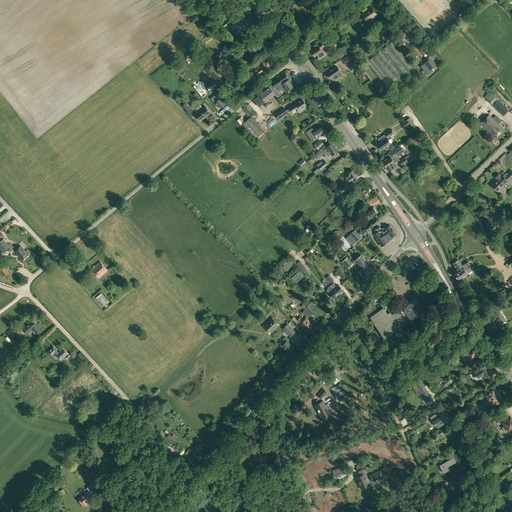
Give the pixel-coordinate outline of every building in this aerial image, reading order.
[(361,13),(367,22),(377,15),(371,6),(361,13)] [(217,24),(220,29),(232,22),(229,17),(228,18),(228,17),(220,22),(221,22),(217,24)] [(239,32),(241,34),(244,31),(243,29),(248,26),(246,22),(245,22),(242,17),(240,19),(239,19),(238,18),(236,20),(236,21),(236,22),(233,23),(233,24),(231,25),(233,29),(236,27),(239,32)] [(379,29),(383,34),(387,31),(391,27),(387,23),(383,26),(379,29)] [(246,45),(251,53),(258,48),(259,50),(262,48),(261,46),(262,46),(257,38),(254,40),(253,39),(246,45)] [(366,62),(386,87),(412,66),(391,42),(366,62)] [(237,52),(245,47),(242,43),(235,48),(237,52)] [(322,43),(311,51),(314,56),(322,51),(320,49),(324,46),(322,43)] [(336,51),(340,58),(342,56),(348,52),(343,45),(338,50),(336,51)] [(351,62),(356,69),(360,66),(355,59),(351,52),(341,59),(346,65),(351,62)] [(262,66),(264,70),(270,65),(271,67),(274,65),(273,63),(274,63),(268,55),(261,61),(264,65),(262,66)] [(424,63),(430,69),(436,64),(429,57),(427,59),(428,60),(424,63)] [(330,78),(334,76),(336,78),(338,78),(341,76),(341,74),(340,72),(341,71),(337,66),(327,73),(328,75),(328,76),(329,78),(330,78)] [(356,69),(362,77),(366,75),(360,66),(356,69)] [(206,72),(215,80),(219,76),(210,68),(206,72)] [(250,74),(254,78),(263,71),(260,68),(257,70),(256,69),(250,74)] [(270,87),(254,100),(259,107),(274,94),(277,97),(281,95),(280,95),(284,92),(287,90),(287,91),(294,86),(285,73),(271,83),(272,84),(269,87),(270,87)] [(484,97),(503,116),(508,110),(489,91),(484,97)] [(193,95),(197,101),(201,98),(196,92),(193,95)] [(218,106),(220,108),(225,104),(221,98),(221,97),(219,94),(217,95),(216,94),(211,98),(217,106),(218,106)] [(297,102),(289,108),(291,110),(292,112),(297,108),(300,112),(305,109),(303,107),(306,105),(302,99),(299,101),(299,100),(297,102)] [(182,106),(187,111),(190,108),(185,103),(182,106)] [(196,106),(205,117),(210,112),(205,106),(202,108),(200,106),(198,104),(196,106)] [(242,124),(255,139),(264,131),(252,116),(256,113),(249,104),(243,108),(250,117),(242,124)] [(195,114),(200,121),(205,117),(196,106),(194,107),(196,109),(198,112),(195,114)] [(284,107),(275,114),(278,119),(279,121),(283,119),(282,117),(288,113),(286,110),(284,107)] [(480,124),(494,138),(503,128),(498,123),(501,120),(496,115),(493,118),(489,115),(480,124)] [(408,126),(413,122),(409,117),(404,121),(408,126)] [(307,135),(312,142),(315,140),(318,138),(317,137),(324,132),(320,126),(314,131),(312,128),(308,130),(308,131),(306,133),(307,135)] [(378,146),(381,150),(384,147),(385,149),(386,150),(389,148),(389,147),(388,145),(390,143),(388,140),(391,138),(390,135),(393,133),(391,130),(385,134),(387,137),(377,144),(376,143),(375,144),(377,147),(378,146)] [(314,144),(319,150),(324,145),(319,139),(314,144)] [(311,158),(313,160),(316,158),(317,159),(323,154),(324,153),(324,154),(326,153),(328,156),(331,154),(332,155),(338,151),(333,143),(326,147),(325,145),(314,155),(311,158)] [(386,168),(388,171),(393,168),(396,165),(394,163),(400,159),(397,155),(403,151),(400,146),(391,152),(391,153),(384,158),(385,159),(381,162),(386,169),(386,168)] [(399,161),(402,165),(411,159),(408,155),(399,161)] [(315,170),(317,173),(328,164),(324,160),(322,162),(321,161),(316,165),(318,167),(315,170)] [(491,185),(497,191),(501,187),(502,188),(504,186),(503,185),(511,177),(511,178),(511,177),(511,170),(510,169),(506,173),(503,176),(501,174),(500,175),(499,174),(495,177),(496,178),(493,180),(495,181),(491,185)] [(344,176),(349,184),(358,178),(353,170),(344,176)] [(442,178),(444,176),(440,172),(435,176),(437,178),(434,181),(441,189),(447,183),(442,178)] [(342,194),(346,198),(352,192),(348,189),(342,194)] [(356,194),(360,201),(365,198),(369,196),(365,189),(356,194)] [(0,213),(1,214),(0,215),(0,220),(10,211),(6,207),(0,213)] [(367,214),(369,217),(376,213),(372,207),(369,210),(368,209),(365,211),(362,213),(365,216),(367,214)] [(490,214),(497,221),(503,215),(496,208),(490,214)] [(374,235),(381,246),(386,243),(395,235),(394,233),(395,233),(389,225),(386,227),(386,226),(381,229),(379,226),(372,231),(369,234),(371,237),(374,235)] [(346,238),(353,246),(357,242),(362,237),(354,229),(350,234),(346,238)] [(0,241),(0,247),(3,252),(10,247),(4,238),(0,241)] [(30,252),(28,250),(27,250),(25,251),(21,245),(18,248),(17,246),(16,246),(14,248),(13,249),(15,251),(14,251),(22,260),(28,255),(28,254),(30,253),(30,252)] [(355,261),(362,268),(368,262),(361,255),(355,261)] [(304,258),(309,266),(313,264),(308,256),(304,258)] [(353,263),(347,257),(342,262),(348,268),(353,263)] [(283,267),(286,270),(293,263),(290,260),(287,262),(285,261),(283,264),(284,265),(283,267)] [(462,278),(463,278),(465,277),(466,276),(464,274),(467,272),(467,273),(473,269),(468,262),(462,266),(458,260),(452,264),(458,272),(456,273),(455,276),(456,278),(459,278),(461,277),(462,278)] [(91,269),(98,278),(107,270),(100,261),(91,269)] [(299,267),(304,274),(308,270),(300,261),(296,264),(299,267)] [(0,267),(0,272),(3,276),(9,271),(4,265),(0,267)] [(70,269),(76,276),(81,272),(76,265),(70,269)] [(292,279),(294,282),(300,276),(302,278),(304,276),(299,271),(292,277),(293,278),(292,279)] [(331,287),(327,281),(325,283),(324,284),(328,289),(326,290),(333,299),(338,295),(333,289),(331,287)] [(333,289),(338,295),(343,291),(338,285),(333,289)] [(369,317),(383,339),(398,328),(409,320),(410,321),(422,314),(421,313),(424,312),(420,305),(415,298),(411,301),(410,300),(403,305),(404,306),(400,308),(401,309),(392,315),(390,312),(387,313),(383,307),(369,317)] [(305,304),(309,308),(314,304),(310,300),(305,304)] [(365,309),(368,314),(377,308),(373,303),(365,309)] [(302,312),(308,318),(312,313),(311,311),(307,307),(304,304),(301,306),(304,309),(302,312)] [(495,317),(499,325),(506,321),(501,313),(495,317)] [(297,321),(308,330),(313,325),(310,322),(310,321),(306,318),(304,320),(300,317),(298,320),(294,316),(291,319),(296,323),(297,321)] [(262,326),(270,334),(278,326),(271,318),(262,326)] [(31,330),(35,334),(40,330),(37,325),(32,320),(22,329),(27,334),(31,330)] [(283,329),(290,337),(296,332),(288,324),(283,329)] [(11,330),(18,337),(22,333),(16,326),(11,330)] [(282,346),(289,352),(294,346),(287,341),(289,339),(285,336),(279,343),(282,346)] [(37,341),(41,346),(46,342),(42,337),(37,341)] [(461,353),(466,350),(464,346),(456,352),(458,355),(461,353)] [(67,359),(70,356),(68,354),(63,348),(58,353),(56,351),(57,351),(53,347),(47,352),(51,356),(55,352),(61,360),(65,357),(67,359)] [(473,347),(467,351),(463,354),(464,354),(461,356),(465,362),(467,360),(474,356),(476,358),(479,356),(473,347)] [(59,370),(62,374),(69,368),(66,365),(59,370)] [(487,376),(488,378),(492,375),(486,365),(474,373),(478,378),(483,375),(485,377),(487,376)] [(327,378),(331,382),(336,377),(331,373),(327,378)] [(416,385),(431,406),(435,403),(433,399),(434,398),(432,395),(431,396),(424,386),(425,385),(422,381),(416,385)] [(317,396),(321,399),(327,392),(323,388),(317,396)] [(484,406),(486,409),(492,405),(491,404),(493,402),(495,405),(499,402),(497,400),(499,399),(492,390),(485,394),(488,399),(484,402),(484,403),(483,403),(484,405),(484,406)] [(314,405),(322,419),(330,415),(330,413),(329,414),(326,409),(327,409),(323,401),(314,405)] [(504,421),(496,409),(491,412),(499,425),(502,422),(505,425),(502,427),(505,432),(511,427),(511,418),(510,416),(504,421)] [(436,425),(438,427),(443,423),(442,421),(443,420),(439,415),(437,413),(431,417),(432,420),(436,425)] [(416,421),(419,425),(428,419),(425,415),(416,421)] [(170,442),(172,445),(177,441),(170,433),(167,436),(165,438),(169,443),(170,442)] [(104,444),(106,447),(113,441),(111,438),(104,444)] [(183,455),(191,463),(197,457),(189,449),(183,455)] [(440,466),(444,472),(449,470),(447,467),(455,462),(453,458),(440,466)] [(339,475),(346,472),(343,466),(333,471),(335,477),(339,475)] [(361,475),(356,477),(359,483),(358,483),(361,489),(368,486),(365,479),(367,478),(364,470),(366,470),(364,466),(358,469),(359,473),(360,473),(361,475)] [(379,471),(369,475),(371,481),(382,476),(379,471)] [(447,479),(450,484),(456,480),(453,475),(447,479)] [(383,477),(373,481),(375,486),(385,482),(383,477)] [(94,496),(99,492),(93,483),(87,488),(89,491),(77,499),(81,505),(85,503),(86,502),(87,502),(88,501),(91,498),(90,497),(93,495),(94,496)]
